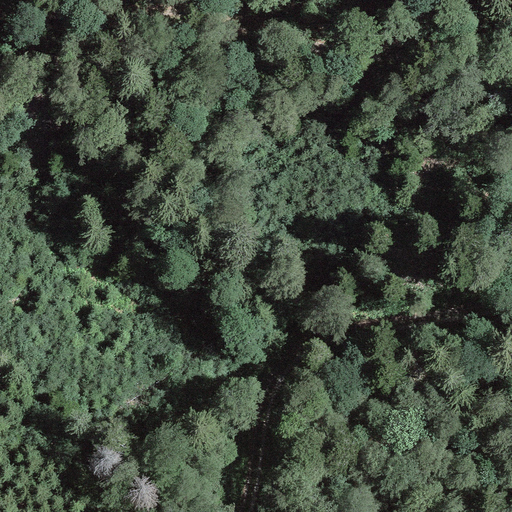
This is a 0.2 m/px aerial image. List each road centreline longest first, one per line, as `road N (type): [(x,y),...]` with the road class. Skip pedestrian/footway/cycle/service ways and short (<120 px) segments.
road 1 (track): [(0,71),(71,66),(125,24),(164,8),(354,56),(449,48),(511,24)]
road 2 (track): [(511,305),(352,334),(296,353),(266,405),(248,511)]
